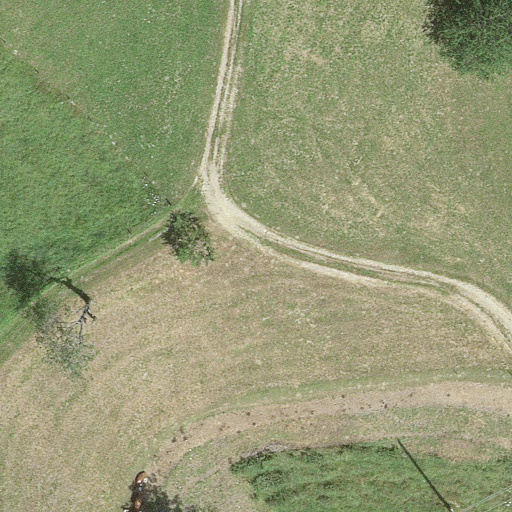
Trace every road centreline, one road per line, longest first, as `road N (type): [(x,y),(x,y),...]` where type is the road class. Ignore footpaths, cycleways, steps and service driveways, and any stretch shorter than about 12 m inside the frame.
road 1 (track): [(511,343),(476,306),(319,272),(258,246),(225,220),(213,194),(240,0)]
road 2 (track): [(0,358),(85,288),(225,220)]
